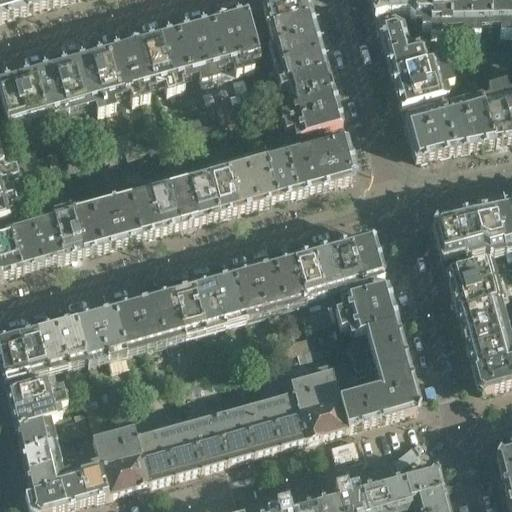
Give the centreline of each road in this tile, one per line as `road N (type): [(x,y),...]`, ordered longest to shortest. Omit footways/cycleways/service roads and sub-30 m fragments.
road 1 (residential): [(0,319),(395,202)]
road 2 (residential): [(459,441),(395,202)]
road 3 (residential): [(395,202),(339,0)]
road 4 (residential): [(186,0),(0,52)]
road 5 (residential): [(338,478),(459,441)]
